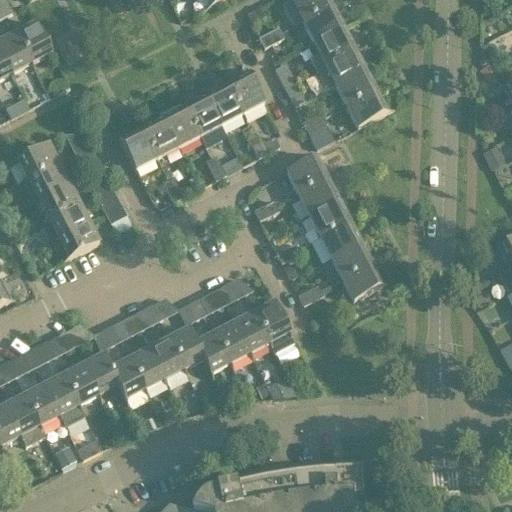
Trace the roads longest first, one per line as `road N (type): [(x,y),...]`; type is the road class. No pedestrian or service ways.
road 1 (residential): [(43,511),(158,455),(243,428),(441,408)]
road 2 (tertiary): [(441,408),(446,0)]
road 3 (residential): [(148,241),(290,154),(286,118),(231,23)]
road 4 (residential): [(0,331),(138,264)]
road 5 (unknown): [(256,252),(333,381)]
road 6 (residential): [(138,264),(178,288),(256,252)]
